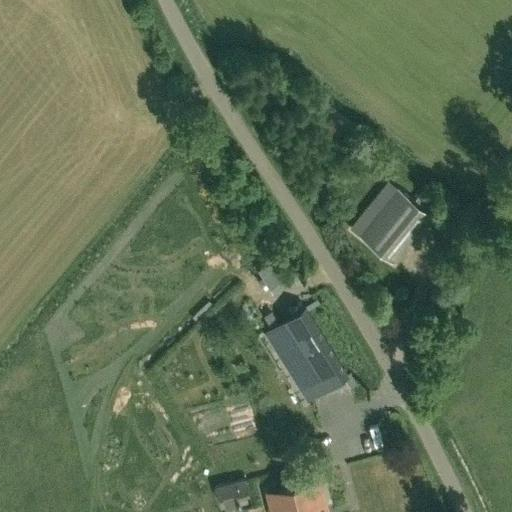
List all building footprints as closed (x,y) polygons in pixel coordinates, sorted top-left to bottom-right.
[(397,186),(359,234),(392,260),(430,212),(397,186)] [(313,394),(347,373),(305,305),(270,326),(313,394)] [(388,511),(379,472),(324,485),(330,511),(388,511)] [(246,477),(236,480),(239,493),(249,490),(246,477)] [(326,511),(318,479),(268,492),(272,511),(326,511)]
